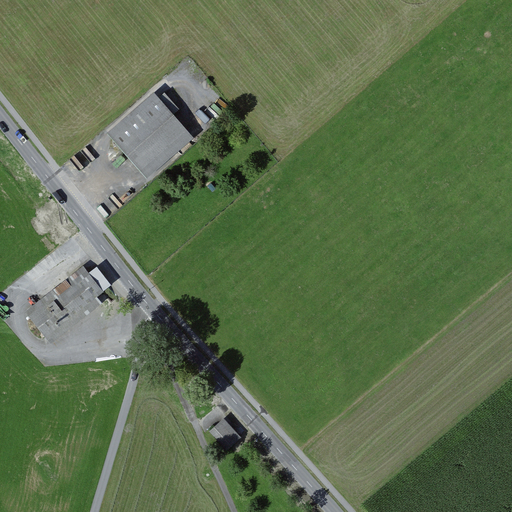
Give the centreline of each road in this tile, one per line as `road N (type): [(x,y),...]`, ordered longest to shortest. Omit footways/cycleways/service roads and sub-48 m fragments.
road 1 (tertiary): [(332,511),(154,307)]
road 2 (tertiary): [(154,307),(0,113)]
road 3 (unclassified): [(154,307),(93,511)]
